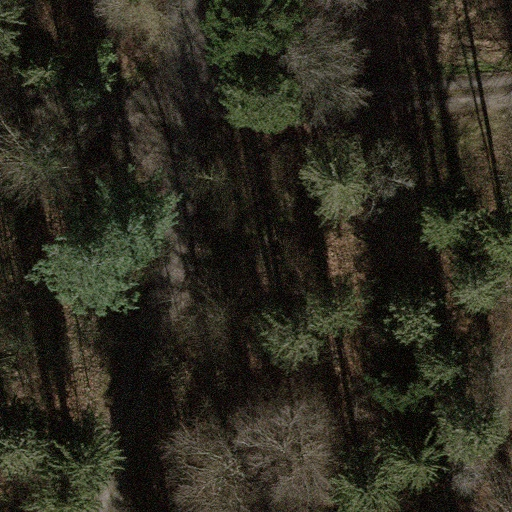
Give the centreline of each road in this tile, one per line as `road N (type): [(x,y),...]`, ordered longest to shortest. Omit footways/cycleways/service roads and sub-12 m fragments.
road 1 (track): [(190,0),(201,106),(118,446),(116,511)]
road 2 (track): [(153,302),(511,103)]
road 3 (track): [(511,86),(201,106)]
road 4 (track): [(0,91),(201,106)]
